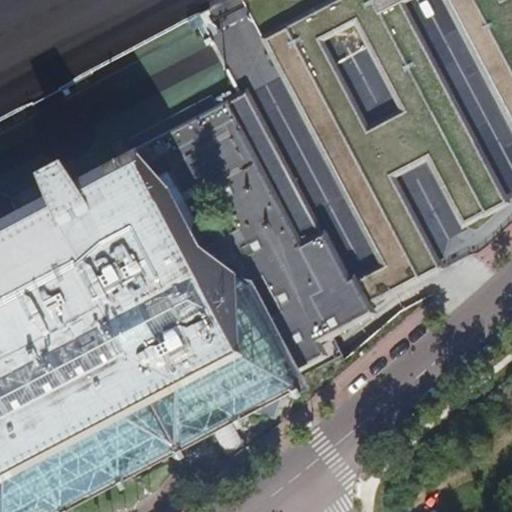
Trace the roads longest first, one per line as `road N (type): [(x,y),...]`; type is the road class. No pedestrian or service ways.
road 1 (residential): [(301,478),(511,299)]
road 2 (unknown): [(0,76),(143,0)]
